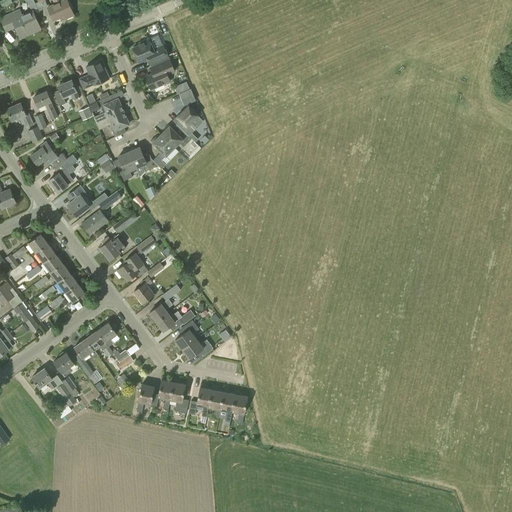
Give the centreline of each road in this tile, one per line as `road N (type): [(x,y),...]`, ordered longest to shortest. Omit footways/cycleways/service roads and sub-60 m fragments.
road 1 (residential): [(240,380),(166,365),(113,296)]
road 2 (residential): [(0,372),(113,296)]
